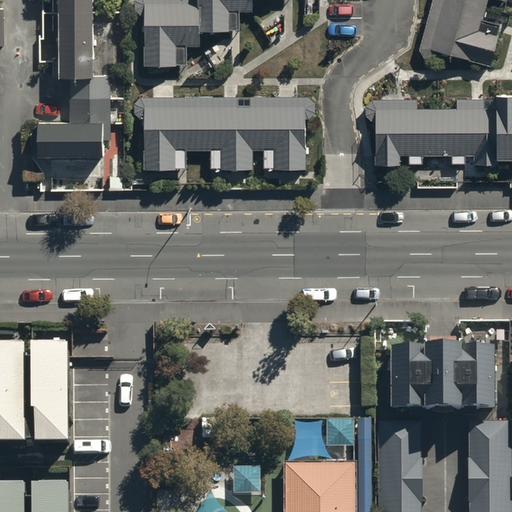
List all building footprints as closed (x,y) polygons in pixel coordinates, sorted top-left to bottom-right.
[(94,70),(93,0),(59,0),(60,73),(70,73),(71,118),(40,118),(40,154),(105,153),(105,127),(109,127),(109,70),(94,70)] [(199,60),(199,29),(250,29),(249,0),(140,0),(141,60),(199,60)] [(434,0),(423,44),(493,62),(509,0),(434,0)] [(254,169),(254,148),(267,148),(267,168),(304,167),(304,99),(144,99),(145,168),(188,168),(188,148),(215,148),(215,169),(254,169)] [(511,105),(495,106),(495,169),(511,168),(511,105)] [(488,111),(372,111),(372,167),(488,167),(488,111)] [(71,345),(0,345),(0,444),(71,444),(71,359),(71,345)] [(493,348),(389,348),(389,409),(493,408),(493,348)] [(421,511),(421,421),(378,421),(378,511),(421,511)] [(511,511),(511,422),(471,422),(471,511),(511,511)] [(291,471),(291,511),(355,511),(355,470),(291,471)] [(0,511),(70,511),(70,487),(0,487),(0,511)]
